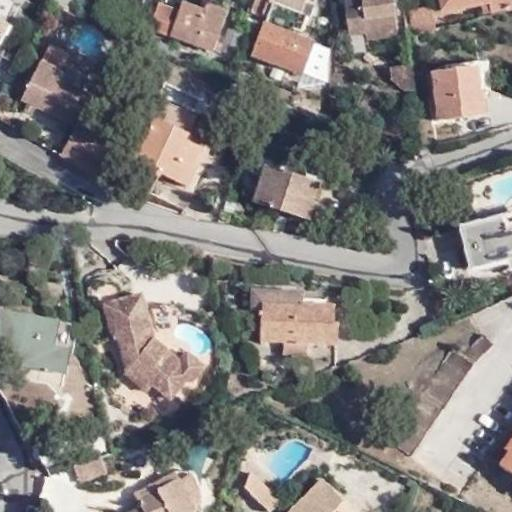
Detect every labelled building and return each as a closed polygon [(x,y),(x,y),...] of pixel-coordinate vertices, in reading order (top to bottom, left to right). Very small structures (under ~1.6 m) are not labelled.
[(0,0),(0,28),(1,27),(0,26),(0,21),(11,0),(0,0)] [(202,30),(212,0),(139,0),(137,7),(202,30)] [(336,0),(337,22),(354,22),(354,29),(384,28),(383,0),(336,0)] [(427,13),(425,0),(397,0),(399,17),(427,13)] [(49,28),(23,83),(28,85),(37,89),(77,109),(62,138),(94,155),(110,125),(79,110),(99,67),(63,50),(69,38),(49,28)] [(463,42),(435,49),(439,61),(466,53),(463,42)] [(432,109),(447,105),(478,96),(479,96),(466,53),(439,61),(435,49),(415,54),(432,109)] [(391,83),(404,83),(401,59),(377,60),(379,73),(391,83)] [(37,89),(28,85),(24,93),(33,97),(37,89)] [(162,87),(153,105),(194,127),(203,108),(162,87)] [(478,96),(447,105),(453,123),(482,116),(478,96)] [(194,127),(153,105),(128,158),(158,173),(166,156),(194,172),(205,151),(196,144),(202,131),(194,127)] [(309,186),(317,166),(267,148),(256,183),(314,204),(319,190),(309,186)] [(511,214),(462,232),(475,271),(511,257),(511,214)] [(240,273),(241,287),(280,285),(280,271),(240,273)] [(132,316),(121,279),(115,273),(81,282),(90,315),(94,313),(104,350),(132,316)] [(241,287),(240,273),(227,273),(229,295),(242,295),(241,287)] [(148,281),(129,285),(133,298),(154,294),(158,289),(148,281)] [(280,285),(241,287),(242,295),(244,326),(266,325),(290,324),(318,323),(316,303),(308,303),(308,284),(280,285)] [(0,333),(52,345),(62,302),(0,285),(0,333)] [(184,301),(187,301),(193,300),(189,289),(181,292),(184,301)] [(151,378),(168,357),(153,344),(158,338),(132,316),(104,350),(102,351),(135,378),(142,370),(151,378)] [(364,418),(385,436),(455,347),(473,331),(467,319),(443,337),(436,328),(364,418)] [(290,324),(266,325),(266,336),(291,335),(290,324)] [(153,344),(168,357),(179,345),(164,332),(158,338),(153,344)] [(129,383),(106,363),(96,375),(119,395),(129,383)] [(511,397),(507,393),(494,406),(501,413),(484,433),(511,456),(511,397)] [(78,437),(53,447),(60,462),(86,451),(78,437)] [(136,471),(171,452),(155,451),(130,463),(136,471)] [(180,466),(171,452),(136,471),(116,480),(118,489),(104,495),(112,511),(114,511),(129,504),(131,510),(137,507),(138,511),(159,511),(157,507),(153,499),(179,483),(180,466)] [(365,511),(327,474),(288,511),(365,511)] [(251,497),(262,485),(254,475),(246,492),(251,497)] [(180,494),(179,483),(153,499),(157,507),(180,494)] [(275,511),(281,507),(262,485),(251,497),(264,511),(275,511)]
